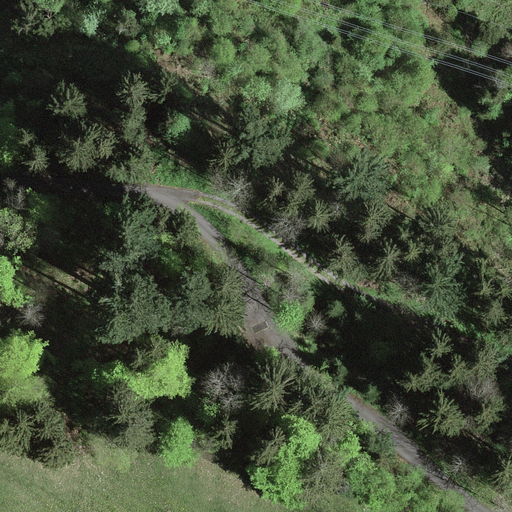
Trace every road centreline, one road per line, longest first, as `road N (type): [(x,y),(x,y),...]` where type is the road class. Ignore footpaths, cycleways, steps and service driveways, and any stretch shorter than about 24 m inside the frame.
road 1 (track): [(0,169),(176,197),(292,355),(491,511)]
road 2 (track): [(176,197),(255,223),(394,316),(511,359)]
